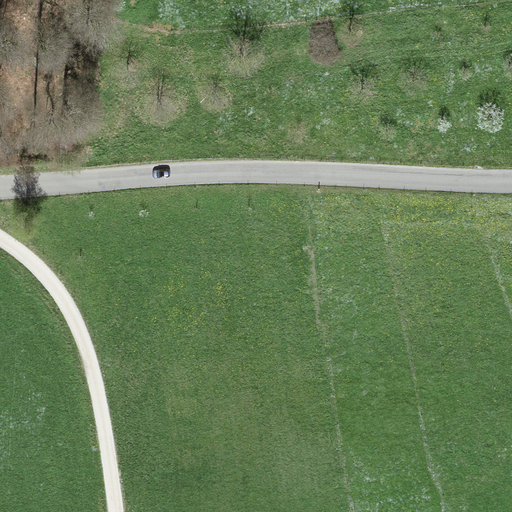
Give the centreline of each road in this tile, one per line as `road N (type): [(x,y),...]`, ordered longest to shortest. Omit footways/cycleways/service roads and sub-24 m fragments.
road 1 (unclassified): [(0,185),(296,177),(511,186)]
road 2 (track): [(0,233),(54,281),(75,316),(95,370),(118,511)]
